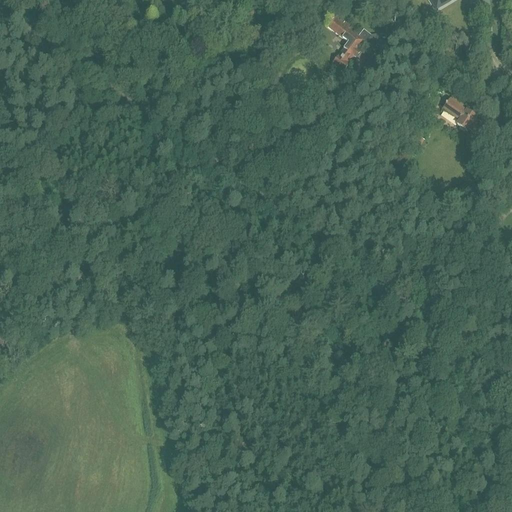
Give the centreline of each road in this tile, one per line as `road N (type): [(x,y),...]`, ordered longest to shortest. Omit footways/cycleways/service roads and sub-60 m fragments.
road 1 (unclassified): [(511,373),(0,7)]
road 2 (track): [(0,348),(65,292),(110,297),(144,312),(169,341),(233,511)]
